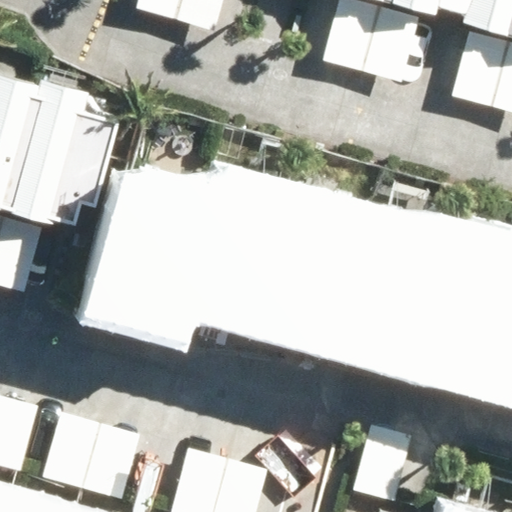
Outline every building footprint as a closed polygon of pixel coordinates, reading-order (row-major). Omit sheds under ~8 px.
[(126,0),(124,9),(205,31),(214,0),(126,0)] [(511,0),(330,0),(313,62),(392,84),(410,19),(416,20),(418,12),(446,20),(444,27),(459,31),(440,98),(511,117),(511,0)] [(0,288),(18,293),(38,223),(57,228),(63,208),(77,212),(101,125),(67,116),(73,94),(23,80),(22,87),(0,81),(0,288)] [(149,332),(157,302),(166,304),(164,310),(298,347),(300,341),(325,348),(323,353),(384,371),(386,366),(391,367),(396,351),(400,352),(398,359),(458,376),(460,368),(476,373),(500,287),(485,282),(493,257),(476,252),(478,245),(485,240),(443,227),(434,234),(431,240),(388,228),(376,235),(374,242),(356,237),(349,261),(324,255),(331,230),(314,225),(317,217),(326,211),(283,200),(272,205),(270,213),(261,211),(263,203),(272,197),(230,185),(219,190),(217,198),(199,193),(192,219),(180,216),(175,215),(178,207),(186,201),(142,190),(132,195),(131,202),(111,197),(105,221),(91,217),(69,304),(82,307),(80,314),(149,332)] [(511,332),(498,379),(508,382),(506,388),(511,389),(511,332)] [(30,409),(0,400),(0,468),(13,472),(30,409)] [(131,435),(54,414),(36,479),(113,500),(131,435)] [(404,437),(361,425),(343,492),(386,503),(404,437)] [(247,511),(259,471),(179,449),(161,511),(247,511)] [(0,511),(36,511),(0,502),(0,511)]
